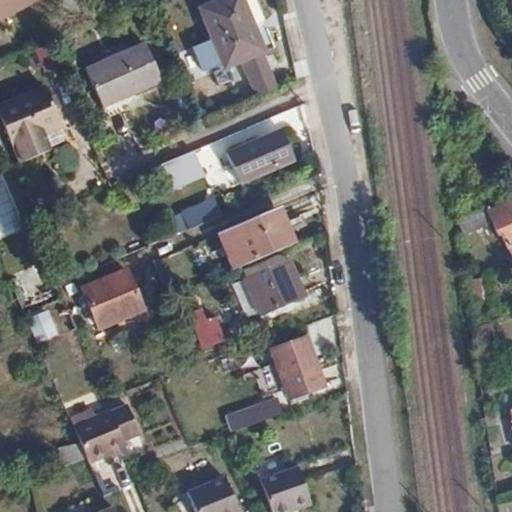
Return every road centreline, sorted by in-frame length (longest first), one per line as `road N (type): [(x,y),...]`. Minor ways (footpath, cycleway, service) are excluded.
road 1 (residential): [(306,0),(390,511)]
road 2 (tertiary): [(453,0),(476,79),(511,123)]
